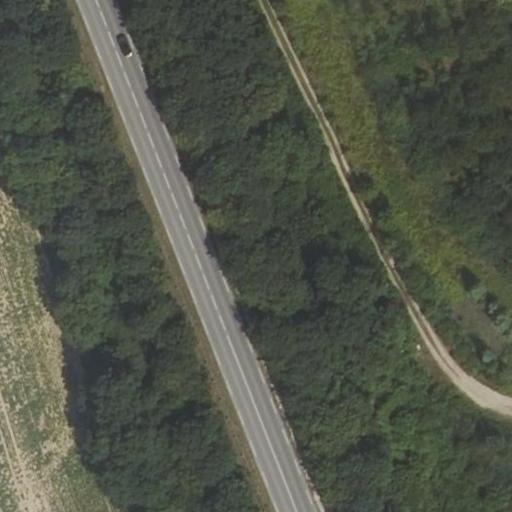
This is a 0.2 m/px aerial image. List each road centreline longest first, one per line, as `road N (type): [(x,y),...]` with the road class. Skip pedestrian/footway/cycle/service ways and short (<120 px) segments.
road 1 (secondary): [(98,0),(299,511)]
road 2 (track): [(263,0),(425,335),(475,393),(511,408)]
